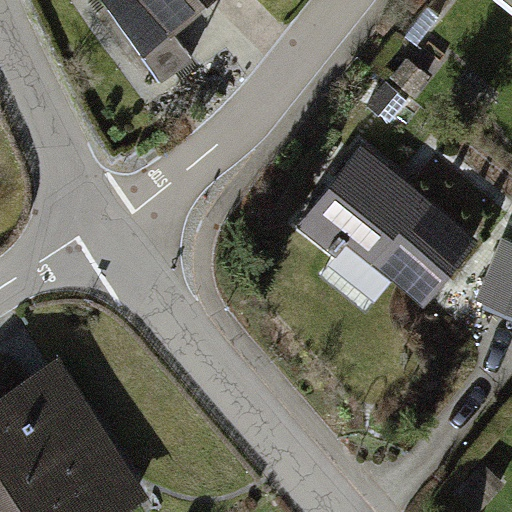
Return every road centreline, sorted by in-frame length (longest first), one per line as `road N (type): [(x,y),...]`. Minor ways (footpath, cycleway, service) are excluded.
road 1 (residential): [(105,225),(181,331),(338,511)]
road 2 (residential): [(105,225),(244,121),(343,0)]
road 3 (residential): [(0,32),(105,225)]
road 4 (residential): [(0,290),(105,225)]
